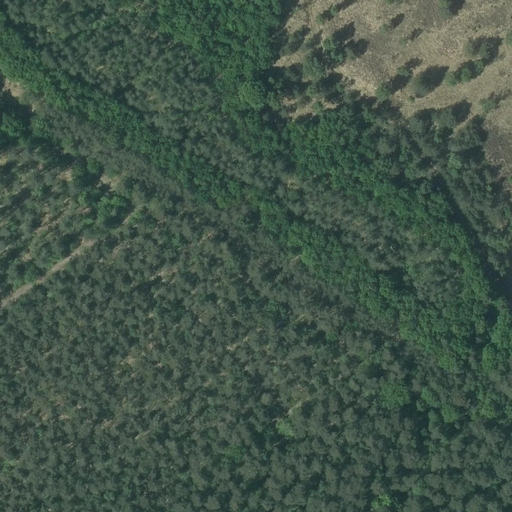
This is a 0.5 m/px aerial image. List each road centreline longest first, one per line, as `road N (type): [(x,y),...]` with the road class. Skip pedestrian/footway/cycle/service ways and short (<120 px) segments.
road 1 (track): [(511,443),(438,414),(3,101)]
road 2 (unknown): [(376,511),(118,237),(0,316)]
